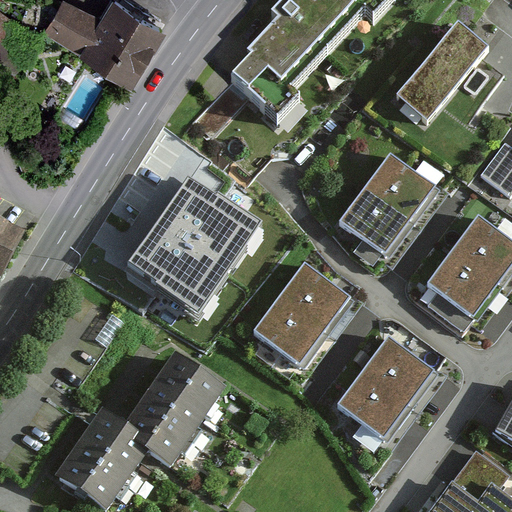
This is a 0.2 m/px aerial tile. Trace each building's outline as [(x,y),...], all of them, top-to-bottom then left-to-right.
[(63,4),(48,29),(130,76),(159,25),(115,0),(112,0),(98,25),(63,4)] [(255,63),(234,84),(272,121),(292,101),(284,94),(365,10),(372,17),(389,0),(306,0),(298,9),(291,3),(272,22),(279,29),(251,58),(255,63)] [(44,43),(0,13),(0,59),(23,75),(44,43)] [(427,122),(485,54),(458,31),(400,99),(427,122)] [(390,160),(365,193),(413,228),(438,195),(390,160)] [(225,201),(191,179),(129,275),(198,319),(260,223),(225,201)] [(388,262),(413,228),(365,193),(340,226),(388,262)] [(511,246),(479,222),(454,255),(502,290),(511,276),(511,246)] [(0,273),(17,239),(0,229),(0,273)] [(477,324),(502,290),(454,255),(429,288),(477,324)] [(305,270),(280,304),(327,339),(353,306),(305,270)] [(302,372),(327,339),(280,304),(255,337),(302,372)] [(389,343),(364,376),(412,412),(437,379),(389,343)] [(127,435),(107,421),(62,483),(103,511),(148,450),(173,468),(223,399),(177,366),(127,435)] [(387,445),(412,412),(364,376),(339,410),(387,445)] [(511,411),(498,435),(511,442),(511,411)] [(452,487),(433,511),(511,511),(511,503),(492,488),(478,506),(452,487)]
